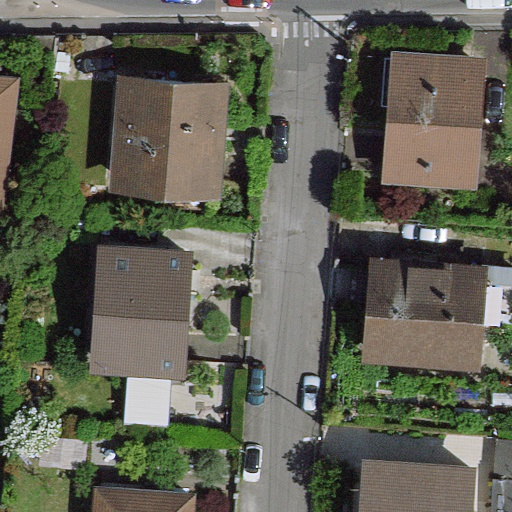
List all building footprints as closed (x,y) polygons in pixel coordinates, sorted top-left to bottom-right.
[(398,54),(393,172),(477,176),(479,114),(470,114),(473,57),(398,54)] [(0,202),(14,78),(0,76),(0,202)] [(118,77),(82,76),(75,136),(110,140),(118,77)] [(213,182),(221,84),(132,77),(124,179),(213,182)] [(188,254),(105,248),(97,359),(181,365),(188,254)] [(511,256),(501,256),(499,310),(511,309),(511,256)] [(483,269),(379,262),(373,350),(477,358),(483,269)] [(511,511),(511,437),(497,437),(495,511),(511,511)] [(470,511),(473,471),(373,465),(370,511),(470,511)] [(187,511),(189,496),(102,490),(100,511),(187,511)]
